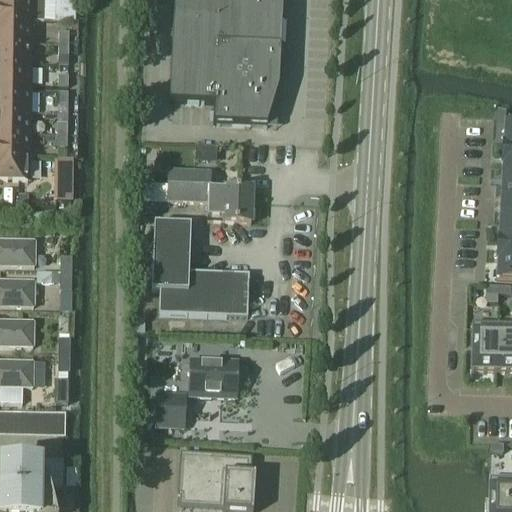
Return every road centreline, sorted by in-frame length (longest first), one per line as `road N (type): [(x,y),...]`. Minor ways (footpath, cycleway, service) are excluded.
road 1 (secondary): [(349,467),(375,0)]
road 2 (residential): [(449,124),(436,407),(511,408)]
